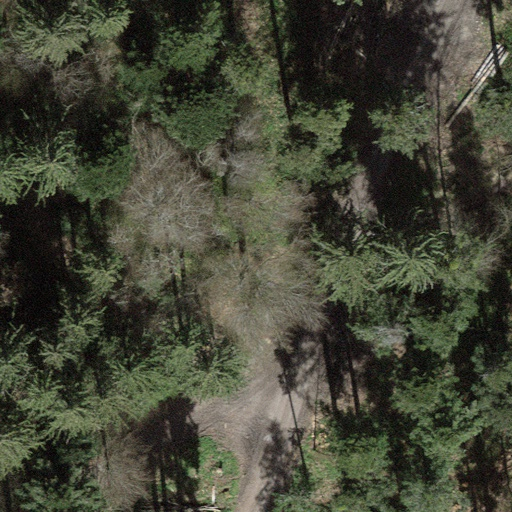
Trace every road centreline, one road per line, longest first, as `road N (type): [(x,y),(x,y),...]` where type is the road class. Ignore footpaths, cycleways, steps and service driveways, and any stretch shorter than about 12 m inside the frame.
road 1 (track): [(256,511),(338,270),(450,0)]
road 2 (track): [(12,511),(216,390),(338,270)]
